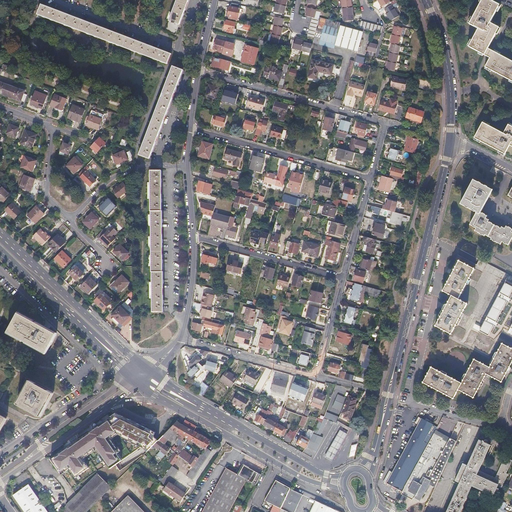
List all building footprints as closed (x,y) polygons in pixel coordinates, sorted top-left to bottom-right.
[(187,0),(176,0),(164,31),(175,35),(187,0)] [(317,0),(306,0),(305,4),(307,5),(306,8),(315,10),(317,0)] [(335,0),(336,1),(341,1),(342,10),(351,9),(350,0),(335,0)] [(390,0),(378,0),(383,8),(384,7),(386,10),(398,3),(396,0),(395,0),(392,2),(390,0)] [(491,0),(485,0),(472,25),(481,31),(471,49),(492,59),(487,69),(511,82),(511,127),(510,126),(505,135),(484,123),(476,139),(506,155),(511,146),(511,61),(491,50),(502,28),(493,24),(502,6),(491,0)] [(398,3),(386,10),(388,13),(387,14),(391,22),(400,17),(396,8),(400,6),(399,4),(398,3)] [(41,5),(37,15),(167,64),(171,54),(41,5)] [(283,16),(285,7),(275,5),(273,16),(275,17),(281,19),(282,16),(283,16)] [(240,10),(229,8),(227,17),(229,17),(229,19),(237,21),(239,15),(241,16),(242,13),(239,12),(240,10)] [(315,10),(306,8),(305,8),(305,10),(308,11),(306,17),(312,19),(314,20),(316,13),(319,13),(319,11),(315,10)] [(351,9),(342,10),(343,23),(353,22),(351,9)] [(281,19),(275,17),(273,26),(274,26),(281,28),(283,19),(281,19)] [(317,29),(315,29),(315,31),(314,35),(313,39),(312,43),(334,50),(334,47),(357,54),(363,33),(340,27),(341,24),(319,19),(317,29)] [(235,23),(226,21),(223,31),(234,34),(235,30),(233,29),(235,23)] [(274,26),(272,35),(280,37),(282,29),(281,28),(274,26)] [(393,27),(391,36),(400,38),(402,29),(393,27)] [(280,37),(272,35),(270,43),(278,45),(280,37)] [(398,47),(400,38),(391,36),(389,45),(391,45),(398,47)] [(289,48),(301,51),(303,43),(303,41),(294,39),(293,40),(291,39),(289,48)] [(234,45),(216,40),(213,50),(223,53),(223,55),(231,57),(234,45)] [(303,43),(301,51),(309,53),(311,45),(303,43)] [(366,52),(375,54),(377,46),(368,43),(366,52)] [(389,53),(397,56),(399,47),(398,47),(391,45),(389,53)] [(246,52),(245,51),(243,57),(242,56),(241,62),(252,65),(257,49),(248,47),(246,52)] [(387,62),(395,64),(397,56),(389,53),(387,62)] [(228,62),(214,58),(211,67),(225,70),(226,65),(228,65),(228,62)] [(319,72),(322,73),(324,63),(313,60),(308,78),(317,80),(319,72)] [(347,83),(353,62),(350,61),(344,82),(347,83)] [(395,64),(387,62),(385,70),(393,72),(395,64)] [(334,66),(324,63),(322,73),(331,76),(334,66)] [(182,70),(173,66),(138,154),(148,158),(182,70)] [(279,85),(283,86),(283,85),(286,74),(284,74),(265,68),(263,77),(279,82),(279,85)] [(395,87),(399,88),(399,90),(404,91),(406,81),(397,79),(397,78),(391,77),(389,86),(395,87)] [(361,95),(364,86),(350,82),(346,95),(352,96),(353,93),(361,95)] [(0,83),(0,94),(19,101),(23,92),(0,83)] [(209,86),(206,96),(216,99),(219,88),(209,86)] [(224,91),(222,101),(235,104),(237,95),(224,91)] [(46,97),(35,92),(30,105),(41,110),(46,97)] [(365,102),(374,105),(376,96),(367,93),(365,102)] [(65,100),(53,95),(50,106),(61,110),(65,100)] [(257,98),(257,100),(254,99),(249,98),(246,107),(258,110),(259,109),(262,110),(264,101),(261,100),(262,99),(257,98)] [(388,103),(380,101),(378,110),(384,112),(385,111),(389,112),(389,113),(394,115),(396,105),(395,105),(396,102),(395,101),(391,100),(390,100),(389,101),(388,103)] [(287,111),(295,113),(297,107),(289,105),(289,106),(275,102),(273,111),(277,112),(275,120),(284,122),(287,111)] [(84,108),(72,104),(66,118),(73,120),(74,119),(79,121),(84,108)] [(408,108),(405,118),(420,122),(422,112),(408,108)] [(101,119),(89,115),(85,125),(98,129),(101,119)] [(214,115),(212,124),(222,127),(224,118),(214,115)] [(255,135),(259,137),(264,117),(262,117),(261,121),(260,120),(258,128),(257,128),(255,135)] [(264,117),(259,137),(261,137),(262,132),(265,132),(269,118),(267,118),(264,117)] [(323,130),(331,133),(335,119),(327,117),(323,130)] [(246,119),(243,128),(253,130),(255,122),(246,119)] [(337,120),(334,131),(346,134),(348,135),(349,132),(348,131),(350,123),(345,122),(337,120)] [(366,125),(357,122),(355,131),(358,132),(357,135),(363,136),(365,132),(367,133),(368,129),(365,129),(366,125)] [(18,128),(9,125),(6,133),(15,137),(18,128)] [(272,128),(271,132),(273,133),(272,136),(281,139),(283,131),(272,128)] [(35,135),(25,131),(20,143),(31,147),(35,135)] [(403,151),(414,154),(417,141),(406,137),(405,141),(406,141),(403,151)] [(105,143),(99,138),(90,147),(96,153),(105,143)] [(351,139),(348,151),(353,153),(354,148),(365,150),(367,143),(351,139)] [(198,155),(209,158),(212,145),(202,142),(198,155)] [(71,146),(62,144),(60,154),(69,155),(71,146)] [(351,161),(353,153),(348,151),(338,148),(335,159),(346,162),(347,160),(351,161)] [(242,153),(227,149),(224,159),(234,161),(233,165),(238,167),(239,163),(240,163),(242,153)] [(315,149),(312,157),(324,160),(325,156),(321,155),(322,151),(315,149)] [(390,149),(387,159),(395,161),(397,155),(400,156),(402,152),(390,149)] [(122,151),(111,156),(115,164),(126,159),(122,151)] [(35,161),(24,156),(20,167),(30,171),(33,166),(34,165),(35,161)] [(256,171),(260,172),(264,159),(256,157),(256,158),(252,157),(250,163),(252,163),(250,168),(256,170),(256,171)] [(81,165),(73,158),(65,165),(73,173),(81,165)] [(85,166),(77,174),(80,177),(79,178),(89,187),(95,181),(85,172),(88,168),(85,166)] [(266,172),(263,182),(282,187),(287,168),(280,166),(278,176),(266,172)] [(392,166),(389,178),(392,179),(402,182),(403,178),(400,177),(402,169),(392,166)] [(237,177),(238,173),(217,167),(215,167),(213,173),(216,174),(215,176),(222,178),(222,176),(227,177),(227,174),(237,177)] [(414,185),(418,186),(422,171),(418,170),(414,185)] [(161,171),(150,171),(152,313),(163,314),(161,171)] [(238,187),(236,195),(251,199),(252,195),(244,193),(245,190),(241,189),(245,175),(247,176),(248,173),(243,171),(242,174),(241,178),(238,187)] [(318,180),(320,173),(314,171),(312,179),(314,180),(310,197),(313,198),(318,180)] [(298,192),(303,177),(292,174),(288,187),(292,188),(291,190),(298,192)] [(33,179),(22,175),(18,187),(28,191),(33,179)] [(392,179),(389,178),(381,176),(377,189),(388,193),(392,179)] [(235,185),(228,183),(227,184),(238,187),(241,178),(237,177),(235,182),(235,185)] [(322,179),(318,191),(329,194),(332,183),(326,181),(326,180),(322,179)] [(475,179),(461,204),(477,213),(470,225),(477,228),(475,231),(485,237),(486,236),(492,239),(491,240),(501,246),(502,243),(508,246),(511,239),(511,228),(507,226),(505,229),(502,227),(490,221),(490,220),(487,218),(489,215),(482,211),(494,189),(475,179)] [(197,191),(210,194),(212,184),(199,181),(197,191)] [(122,182),(112,191),(118,198),(127,189),(122,182)] [(9,195),(0,186),(0,201),(1,203),(9,195)] [(345,188),(342,199),(351,201),(354,190),(345,188)] [(283,195),(281,202),(284,202),(295,205),(297,199),(283,195)] [(249,200),(236,196),(233,208),(237,209),(239,204),(248,206),(249,200)] [(106,197),(97,207),(103,212),(112,203),(106,197)] [(251,199),(246,217),(250,219),(253,210),(254,205),(259,207),(257,211),(257,212),(264,213),(267,203),(262,202),(258,201),(251,199)] [(333,199),(331,206),(337,207),(345,209),(347,202),(333,199)] [(381,209),(382,209),(393,212),(396,203),(387,200),(385,206),(382,205),(381,209)] [(204,212),(204,214),(212,217),(212,216),(213,212),(215,206),(200,202),(201,212),(204,212)] [(11,203),(5,210),(14,218),(20,212),(11,203)] [(331,206),(324,204),(321,215),(333,218),(337,207),(331,206)] [(43,213),(35,206),(27,215),(35,222),(43,213)] [(380,215),(382,209),(381,209),(371,206),(370,212),(380,215)] [(91,212),(82,221),(89,228),(98,219),(94,215),(91,212)] [(229,220),(212,216),(212,217),(210,224),(218,226),(218,227),(225,229),(225,228),(227,229),(229,220)] [(234,220),(230,219),(229,220),(227,229),(225,234),(236,237),(238,229),(235,229),(236,225),(233,224),(234,220)] [(345,226),(331,222),(330,227),(328,234),(341,237),(345,226)] [(383,237),(385,230),(384,230),(385,225),(376,222),(375,225),(374,228),(372,234),(383,237)] [(52,235),(43,226),(35,234),(44,243),(52,235)] [(111,226),(106,230),(111,235),(115,230),(111,226)] [(106,230),(99,238),(107,246),(115,238),(111,235),(106,230)] [(252,232),(249,242),(258,245),(259,241),(267,243),(269,234),(262,232),(261,235),(252,232)] [(65,242),(57,234),(48,243),(56,252),(65,242)] [(272,236),(269,246),(277,248),(280,236),(277,235),(276,237),(272,236)] [(376,243),(376,240),(364,237),(363,241),(369,243),(366,251),(374,253),(375,248),(377,248),(377,246),(379,246),(379,243),(376,243)] [(340,243),(325,239),(324,245),(328,246),(325,259),(335,262),(340,243)] [(288,241),(285,251),(297,254),(300,244),(297,244),(288,241)] [(309,254),(312,255),(312,256),(317,257),(318,254),(320,246),(304,242),(302,252),(309,254)] [(119,244),(113,251),(122,259),(128,253),(119,244)] [(90,246),(83,253),(87,256),(91,251),(94,254),(96,252),(90,246)] [(61,250),(54,258),(63,267),(70,259),(61,250)] [(217,259),(208,256),(209,252),(204,251),(201,262),(206,263),(207,262),(215,264),(217,259)] [(359,268),(373,272),(376,261),(363,258),(359,268)] [(229,260),(226,269),(240,273),(243,264),(229,260)] [(74,265),(76,266),(83,273),(86,271),(78,264),(77,265),(76,263),(74,265)] [(468,307),(459,302),(475,272),(459,263),(443,293),(452,298),(436,327),(452,337),(468,307)] [(83,273),(76,266),(69,273),(77,280),(83,273)] [(262,267),(260,276),(272,280),(275,270),(263,266),(262,267)] [(365,272),(356,270),(353,280),(362,283),(365,272)] [(209,280),(211,274),(201,271),(200,277),(209,280)] [(276,284),(287,287),(290,278),(284,277),(284,276),(279,274),(276,284)] [(128,282),(121,275),(110,286),(118,293),(128,282)] [(292,285),(301,288),(304,278),(295,275),(292,285)] [(89,277),(80,286),(85,291),(88,294),(97,285),(89,277)] [(380,291),(354,283),(349,300),(360,303),(361,298),(361,299),(362,293),(378,298),(380,291)] [(301,300),(301,303),(309,305),(318,308),(323,294),(312,290),(309,300),(308,299),(307,302),(301,300)] [(200,304),(201,304),(210,306),(213,295),(203,292),(200,304)] [(110,303),(101,294),(99,295),(96,298),(94,300),(104,309),(110,303)] [(498,301),(504,302),(504,306),(508,306),(508,302),(506,302),(506,294),(498,294),(498,301)] [(124,301),(119,306),(129,316),(121,324),(122,325),(124,327),(132,318),(132,310),(124,301)] [(210,306),(201,304),(200,308),(201,308),(199,315),(202,316),(209,318),(212,311),(210,310),(211,307),(210,306)] [(318,308),(309,305),(305,318),(315,321),(316,317),(317,317),(318,312),(319,308),(318,308)] [(119,306),(111,315),(113,316),(110,319),(116,324),(119,322),(121,324),(129,316),(119,306)] [(356,309),(348,306),(343,323),(353,326),(354,322),(352,322),(356,309)] [(253,325),(254,321),(252,321),(254,314),(255,309),(247,307),(243,319),(246,319),(245,323),(253,325)] [(290,313),(282,311),(281,313),(277,328),(280,329),(280,332),(285,333),(286,331),(289,332),(290,332),(292,326),(290,325),(287,324),(287,322),(290,313)] [(18,313),(7,333),(45,354),(56,334),(18,313)] [(210,322),(211,319),(209,318),(202,316),(200,324),(192,322),(191,328),(201,331),(203,326),(204,321),(210,322)] [(204,321),(203,326),(209,327),(213,328),(212,330),(212,332),(222,334),(224,326),(217,324),(210,322),(204,321)] [(259,336),(261,337),(268,339),(269,335),(267,334),(269,327),(266,326),(266,324),(262,323),(259,336)] [(314,329),(305,326),(301,343),(310,346),(311,342),(312,342),(313,338),(314,334),(313,334),(314,329)] [(252,334),(237,331),(234,340),(245,343),(245,344),(249,345),(252,334)] [(339,332),(336,341),(348,344),(351,336),(339,332)] [(268,339),(261,337),(259,345),(269,348),(271,342),(272,340),(268,339)] [(431,368),(423,383),(453,400),(458,391),(473,399),(485,375),(500,383),(511,361),(511,351),(501,345),(489,369),(474,361),(461,384),(431,368)] [(366,369),(368,369),(373,350),(368,348),(366,356),(364,355),(360,367),(365,368),(366,369)] [(297,357),(296,363),(305,366),(309,353),(301,351),(299,358),(297,357)] [(201,359),(200,360),(203,363),(207,358),(210,354),(208,352),(201,359)] [(190,368),(191,369),(200,360),(201,359),(201,358),(199,356),(196,356),(190,363),(190,368)] [(203,363),(200,360),(191,369),(186,374),(191,378),(194,375),(196,377),(199,374),(197,372),(202,367),(204,369),(214,371),(218,363),(207,358),(203,363)] [(330,362),(328,370),(337,373),(339,365),(330,362)] [(229,374),(230,372),(226,370),(219,380),(230,387),(236,379),(229,374)] [(254,384),(259,376),(253,373),(248,370),(243,378),(254,384)] [(354,375),(345,373),(343,379),(353,382),(354,375)] [(285,393),(288,381),(274,378),(271,389),(285,393)] [(52,393),(31,381),(18,404),(39,416),(52,393)] [(203,381),(196,392),(202,395),(209,384),(203,381)] [(298,386),(296,393),(305,397),(308,390),(298,386)] [(315,392),(311,401),(312,401),(310,405),(320,409),(321,405),(322,406),(326,396),(315,392)] [(237,393),(231,402),(243,409),(248,400),(237,393)] [(342,410),(346,397),(337,394),(332,406),(342,410)] [(350,420),(355,407),(353,406),(354,403),(356,399),(347,396),(346,397),(342,410),(340,413),(344,415),(343,418),(350,420)] [(255,420),(263,424),(267,416),(269,413),(273,405),(271,404),(267,411),(266,411),(265,412),(266,413),(266,414),(260,411),(255,420)] [(283,418),(285,410),(286,408),(282,406),(278,417),(281,419),(283,418)] [(117,408),(52,452),(61,465),(64,463),(65,466),(60,468),(61,470),(64,472),(70,468),(76,470),(87,462),(80,452),(94,442),(108,462),(118,455),(116,447),(107,432),(114,427),(142,440),(146,446),(150,445),(152,444),(155,443),(158,437),(158,436),(153,439),(155,433),(156,434),(154,428),(120,412),(117,408)] [(307,417),(308,414),(303,412),(302,416),(299,423),(298,425),(303,426),(307,417)] [(324,418),(327,419),(336,423),(337,421),(339,416),(326,412),(324,418)] [(267,416),(263,424),(275,430),(279,423),(267,416)] [(399,489),(401,486),(404,487),(406,484),(408,480),(435,430),(436,427),(421,419),(387,483),(399,489)] [(157,441),(153,445),(164,455),(169,448),(164,444),(176,432),(181,435),(188,439),(193,431),(196,426),(190,423),(185,420),(182,424),(177,421),(163,435),(158,440),(157,441)] [(279,423),(275,430),(285,436),(291,421),(289,420),(286,424),(280,421),(279,423)] [(320,436),(325,424),(322,423),(318,421),(314,431),(310,440),(306,446),(317,451),(323,437),(320,436)] [(290,427),(286,436),(293,439),(298,430),(290,427)] [(309,429),(305,437),(310,440),(314,431),(309,429)] [(193,431),(188,439),(197,444),(197,445),(200,447),(201,446),(205,448),(210,440),(199,434),(199,431),(196,430),(194,431),(193,431)] [(340,430),(327,456),(333,460),(347,434),(340,430)] [(435,430),(408,480),(406,484),(410,486),(416,475),(417,476),(407,495),(419,502),(423,494),(425,495),(429,487),(434,490),(456,441),(449,438),(435,430)] [(181,435),(179,437),(178,439),(182,441),(186,443),(188,439),(181,435)] [(306,446),(310,440),(305,437),(301,435),(297,443),(305,448),(306,446)] [(186,443),(182,441),(174,453),(178,456),(184,447),(186,443)] [(459,511),(471,486),(492,496),(496,487),(501,489),(507,475),(505,475),(511,462),(504,458),(495,479),(478,472),(489,447),(478,442),(467,467),(462,465),(455,482),(459,484),(446,511),(459,511)] [(356,444),(350,446),(347,458),(354,457),(356,444)] [(178,456),(177,457),(188,464),(187,465),(192,468),(193,467),(195,464),(197,460),(199,457),(200,456),(195,452),(194,453),(184,447),(178,456)] [(170,453),(172,455),(167,462),(172,465),(177,457),(178,456),(174,453),(172,451),(170,453)] [(238,474),(226,468),(240,492),(246,480),(256,485),(261,475),(242,464),(238,474)] [(86,511),(121,479),(106,465),(76,495),(59,511),(86,511)] [(178,471),(171,466),(166,474),(173,478),(178,471)] [(228,511),(240,492),(226,468),(202,511),(228,511)] [(167,480),(162,488),(179,500),(184,492),(167,480)] [(264,499),(280,508),(289,488),(290,487),(275,480),(264,499)] [(48,511),(29,484),(13,495),(24,511),(48,511)] [(289,488),(280,508),(289,511),(293,511),(302,494),(289,488)] [(144,511),(128,496),(113,511),(144,511)] [(337,511),(316,502),(310,511),(337,511)] [(239,511),(243,506),(237,503),(231,511),(239,511)]
